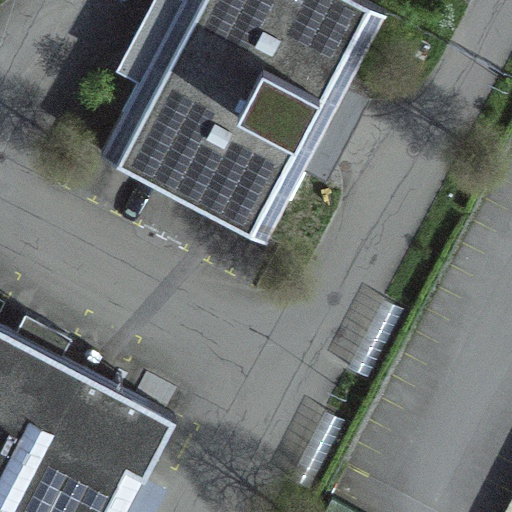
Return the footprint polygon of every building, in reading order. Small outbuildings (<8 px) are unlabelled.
[(386,12),(363,0),(150,0),(114,72),(136,84),(98,158),(265,244),(303,170),(326,182),(369,98),(348,87),(386,12)] [(404,305),(384,295),(347,369),(367,379),(404,305)] [(16,323),(0,314),(0,511),(149,511),(167,478),(145,467),(176,408),(64,349),(72,334),(24,309),(16,323)] [(347,419),(327,407),(287,478),(307,490),(347,419)] [(511,511),(511,492),(501,511),(511,511)]
